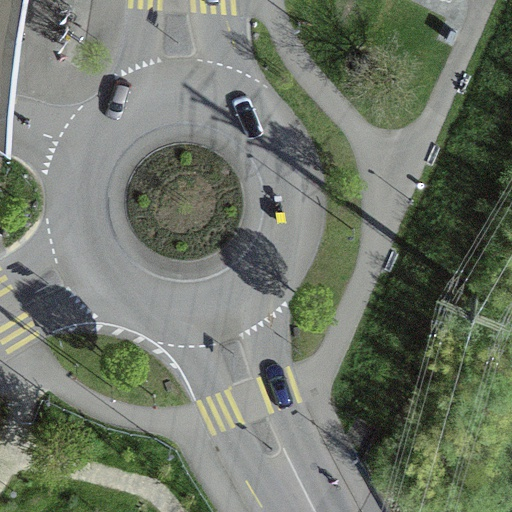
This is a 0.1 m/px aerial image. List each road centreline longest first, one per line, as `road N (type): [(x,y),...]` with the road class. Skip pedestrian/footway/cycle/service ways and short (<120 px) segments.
road 1 (secondary): [(216,308),(260,285),(290,244),(294,170),(250,109),(203,91),(178,91)]
road 2 (secondary): [(216,308),(312,511)]
road 3 (secondary): [(178,91),(131,105),(90,146),(76,192),(88,252)]
road 4 (secondary): [(88,252),(142,303),(216,308)]
